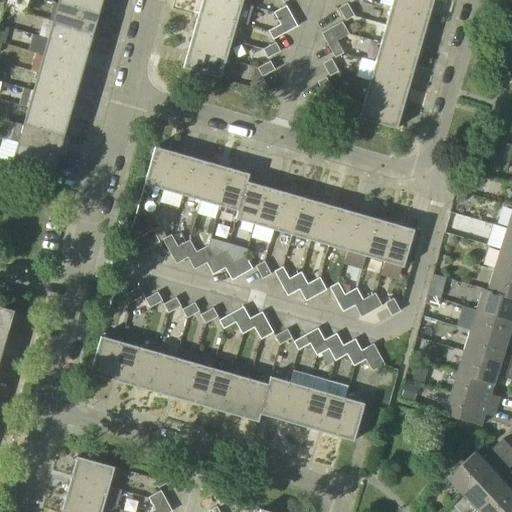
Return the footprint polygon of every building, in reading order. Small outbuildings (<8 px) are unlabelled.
[(99,16),(103,0),(59,0),(59,5),(99,16)] [(252,6),(243,4),(229,0),(203,0),(200,12),(237,22),(247,25),(252,6)] [(429,18),(434,0),(393,0),(391,7),(429,18)] [(339,8),(346,20),(354,16),(347,3),(339,8)] [(94,33),(99,16),(59,5),(54,22),(94,33)] [(274,13),(281,25),(285,33),(298,26),(287,6),(274,13)] [(424,36),(429,18),(391,7),(386,25),(424,36)] [(232,41),(237,22),(200,12),(195,30),(232,41)] [(89,50),(94,33),(54,22),(49,39),(89,50)] [(349,34),(342,22),(322,33),(329,45),(337,41),(349,34)] [(0,40),(35,53),(40,37),(2,24),(0,29),(0,40)] [(273,40),(285,33),(281,25),(269,32),(273,40)] [(418,55),(424,36),(386,25),(381,44),(418,55)] [(227,59),(232,41),(195,30),(189,49),(227,59)] [(84,67),(89,50),(49,39),(44,56),(84,67)] [(329,45),(336,57),(343,53),(337,41),(329,45)] [(264,50),(268,58),(280,51),(276,43),(264,50)] [(413,73),(418,55),(381,44),(375,62),(413,73)] [(221,78),(227,59),(189,49),(184,68),(221,78)] [(79,85),(84,67),(44,56),(39,73),(79,85)] [(323,63),(330,76),(338,71),(332,59),(323,63)] [(275,70),(271,62),(259,68),(263,76),(275,70)] [(408,92),(413,73),(375,62),(370,81),(408,92)] [(74,102),(79,85),(39,73),(34,90),(74,102)] [(333,89),(326,77),(318,82),(325,94),(333,89)] [(403,110),(408,92),(370,81),(365,99),(403,110)] [(69,119),(74,102),(34,90),(29,108),(69,119)] [(397,129),(403,110),(365,99),(359,118),(397,129)] [(64,137),(69,119),(29,108),(24,126),(64,137)] [(59,154),(64,137),(24,126),(19,143),(59,154)] [(0,155),(14,159),(19,140),(4,136),(0,151),(0,155)] [(54,172),(59,154),(19,143),(14,161),(54,172)] [(499,154),(498,158),(495,166),(496,166),(507,170),(511,154),(511,146),(502,143),(499,154)] [(164,190),(175,152),(155,147),(145,184),(164,190)] [(498,158),(499,154),(487,151),(480,175),(492,179),(496,166),(495,166),(498,158)] [(183,195),(193,158),(175,152),(164,190),(183,195)] [(201,201),(212,163),(193,158),(183,195),(201,201)] [(220,206),(230,168),(212,163),(201,201),(220,206)] [(247,181),(248,182),(250,174),(230,168),(220,206),(238,211),(247,181)] [(265,187),(248,182),(247,181),(238,211),(236,219),(255,224),(265,187)] [(273,230),(284,192),(265,187),(255,224),(273,230)] [(292,235),(303,197),(284,192),(273,230),(292,235)] [(310,240),(321,203),(303,197),(292,235),(310,240)] [(329,246),(340,208),(321,203),(310,240),(329,246)] [(347,251),(358,213),(340,208),(329,246),(347,251)] [(37,251),(46,215),(21,209),(12,245),(37,251)] [(366,256),(377,219),(358,213),(347,251),(366,256)] [(385,262),(395,224),(377,219),(366,256),(385,262)] [(395,224),(385,262),(404,267),(415,230),(395,224)] [(511,230),(507,229),(500,249),(511,252),(511,230)] [(140,253),(160,242),(153,230),(133,241),(140,253)] [(170,252),(178,247),(172,236),(163,240),(170,252)] [(195,269),(207,263),(238,246),(211,238),(209,246),(197,253),(189,257),(195,269)] [(189,257),(197,253),(190,241),(178,247),(170,252),(177,264),(189,257)] [(226,269),(246,257),(248,249),(238,246),(207,263),(213,275),(225,268),(226,269)] [(511,252),(500,249),(494,270),(511,275),(511,252)] [(232,280),(253,269),(246,257),(226,269),(232,280)] [(263,278),(271,274),(265,262),(257,266),(263,278)] [(292,264),(284,269),(283,267),(275,272),(281,284),(298,275),(292,264)] [(511,275),(494,270),(488,290),(487,290),(511,298),(511,275)] [(300,289),(308,285),(302,273),(298,275),(281,284),(288,296),(300,289)] [(306,301),(327,290),(320,278),(308,285),(300,289),(306,301)] [(337,299),(345,295),(339,283),(331,288),(337,299)] [(132,303),(144,296),(139,288),(127,295),(132,303)] [(344,311),(355,305),(364,300),(357,288),(345,295),(337,299),(344,311)] [(511,298),(487,290),(488,290),(483,288),(476,310),(511,321),(511,298)] [(150,308),(162,301),(158,293),(145,300),(150,308)] [(362,317),(382,306),(376,293),(364,300),(355,305),(362,317)] [(169,313),(181,307),(176,298),(164,305),(169,313)] [(386,303),(393,315),(401,311),(394,299),(386,303)] [(187,318),(199,312),(194,303),(182,310),(187,318)] [(0,325),(9,328),(14,311),(0,306),(0,325)] [(242,334),(254,327),(251,319),(244,307),(231,314),(236,322),(242,334)] [(206,324),(218,317),(213,308),(201,315),(206,324)] [(511,332),(511,321),(476,310),(470,331),(507,342),(510,331),(511,332)] [(274,332),(267,320),(263,312),(251,319),(254,327),(261,339),(274,332)] [(231,314),(220,320),(224,328),(236,322),(231,314)] [(0,345),(4,346),(9,328),(0,325),(0,345)] [(324,340),(323,337),(318,328),(306,335),(311,343),(317,355),(322,353),(329,349),(324,340)] [(292,338),(287,330),(275,337),(280,345),(292,338)] [(511,355),(504,353),(507,342),(470,331),(463,351),(509,365),(511,356),(511,355)] [(322,353),(328,364),(335,360),(336,360),(348,354),(343,345),(337,333),(324,340),(329,349),(322,353)] [(299,350),(311,343),(306,335),(294,342),(299,350)] [(110,379),(121,342),(101,336),(91,374),(110,379)] [(362,351),(360,347),(356,339),(343,345),(348,354),(354,366),(367,359),(362,351)] [(128,385),(139,347),(121,342),(110,379),(128,385)] [(385,364),(376,349),(374,344),(362,351),(367,359),(373,371),(385,364)] [(147,390),(158,352),(139,347),(128,385),(147,390)] [(506,375),(509,365),(463,351),(457,372),(494,383),(497,373),(506,375)] [(165,395),(176,358),(158,352),(147,390),(165,395)] [(184,401),(195,363),(176,358),(165,395),(184,401)] [(203,406),(213,368),(195,363),(184,401),(203,406)] [(424,383),(427,370),(416,367),(412,380),(424,383)] [(221,411),(232,374),(213,368),(203,406),(221,411)] [(491,394),(494,383),(457,372),(451,392),(497,407),(500,397),(491,394)] [(240,417),(250,379),(232,374),(221,411),(240,417)] [(279,420),(290,382),(271,377),(268,384),(269,384),(260,414),(261,414),(279,420)] [(269,384),(268,384),(250,379),(240,417),(259,422),(261,414),(260,414),(269,384)] [(298,425),(308,387),(290,382),(279,420),(298,425)] [(418,387),(405,383),(400,399),(414,403),(418,387)] [(316,430),(327,393),(308,387),(298,425),(316,430)] [(493,417),(497,407),(451,392),(444,414),(481,425),(484,414),(493,417)] [(335,435),(346,398),(327,393),(316,430),(335,435)] [(346,398),(335,435),(354,441),(365,404),(346,398)] [(511,445),(505,437),(493,448),(510,466),(511,463),(511,445)] [(497,462),(490,454),(483,460),(475,451),(447,477),(462,494),(497,462)] [(109,486),(115,467),(77,456),(72,476),(109,486)] [(477,510),(505,484),(498,476),(504,469),(497,462),(462,494),(477,510)] [(155,479),(159,487),(171,480),(167,473),(155,479)] [(109,488),(109,486),(72,476),(67,494),(104,505),(104,507),(114,510),(120,491),(109,488)] [(479,511),(505,511),(511,506),(511,491),(505,484),(477,510),(479,511)] [(221,505),(229,500),(222,488),(214,493),(221,505)] [(171,511),(173,511),(168,503),(162,491),(149,498),(156,510),(157,511),(171,511)] [(102,511),(104,507),(104,505),(67,494),(61,511),(102,511)]
